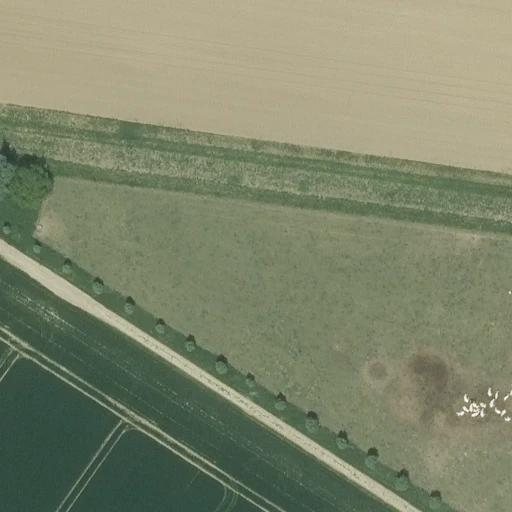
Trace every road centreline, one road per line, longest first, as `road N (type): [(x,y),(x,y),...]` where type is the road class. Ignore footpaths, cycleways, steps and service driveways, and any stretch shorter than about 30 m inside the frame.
road 1 (track): [(407,511),(0,244)]
road 2 (track): [(92,225),(132,208),(170,204),(511,250)]
